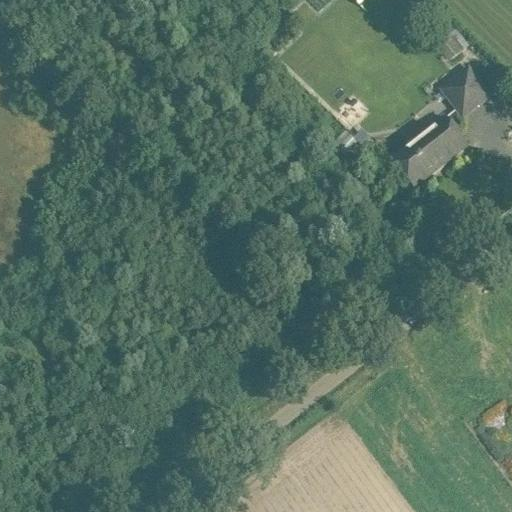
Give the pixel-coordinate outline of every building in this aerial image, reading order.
[(432,22),(425,28),(413,13),(394,28),(429,73),(456,52),(432,22)] [(470,72),(443,93),(464,120),(491,99),(470,72)] [(393,162),(415,191),(469,149),(446,120),(393,162)] [(359,131),(353,137),(362,147),(368,141),(359,131)] [(350,136),(337,150),(343,156),(356,142),(350,136)]
